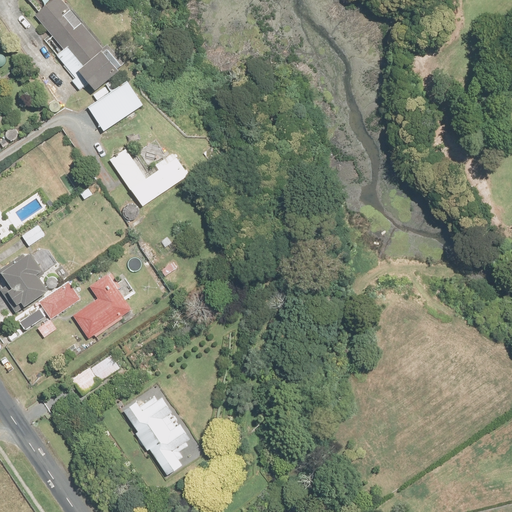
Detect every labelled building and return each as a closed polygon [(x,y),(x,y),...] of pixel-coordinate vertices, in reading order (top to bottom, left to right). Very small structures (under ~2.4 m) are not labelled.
[(102,51),(58,0),(53,0),(33,17),(61,51),(54,57),(73,79),(69,82),(78,92),(85,87),(94,95),(117,75),(115,72),(122,66),(106,47),(102,51)] [(128,86),(87,110),(101,134),(143,110),(128,86)] [(124,152),(109,163),(141,210),(188,178),(176,161),(144,182),(124,152)] [(38,226),(20,238),(28,249),(45,236),(38,226)] [(0,270),(0,280),(6,289),(0,291),(0,294),(14,316),(20,312),(45,296),(34,280),(38,278),(39,279),(43,277),(28,255),(0,270)] [(173,262),(159,272),(164,278),(177,268),(173,262)] [(96,302),(71,318),(87,342),(93,338),(94,340),(122,321),(120,319),(130,313),(107,276),(87,289),(96,302)] [(67,284),(38,304),(49,322),(79,302),(67,284)] [(49,322),(35,330),(41,340),(55,333),(49,322)] [(109,355),(69,382),(81,399),(121,372),(109,355)] [(134,405),(122,414),(136,435),(134,436),(146,454),(148,453),(166,480),(181,469),(177,464),(181,461),(178,456),(187,450),(184,446),(189,442),(185,437),(186,434),(181,428),(178,427),(166,410),(168,408),(164,402),(158,402),(154,397),(137,408),(134,405)]
